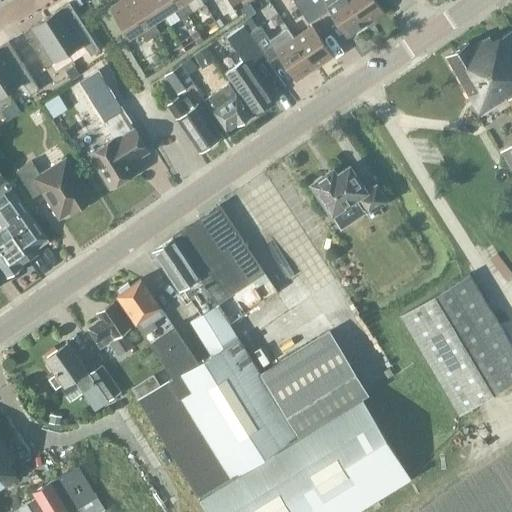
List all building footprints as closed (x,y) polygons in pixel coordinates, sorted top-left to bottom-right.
[(147,41),(154,36),(130,0),(121,0),(110,7),(130,37),(140,30),(147,41)] [(154,21),(165,14),(155,0),(130,0),(154,36),(160,31),(154,21)] [(181,18),(189,13),(180,0),(155,0),(165,14),(174,8),(181,18)] [(188,0),(180,0),(189,13),(195,9),(188,0)] [(293,0),(310,23),(321,16),(309,0),(293,0)] [(309,0),(321,16),(329,9),(349,37),(367,25),(349,0),(337,0),(329,6),(324,0),(309,0)] [(349,0),(367,25),(385,12),(376,0),(349,0)] [(70,2),(46,18),(70,53),(84,44),(92,56),(101,50),(70,2)] [(70,53),(46,18),(23,33),(46,68),(70,53)] [(295,38),(317,68),(335,56),(313,25),(295,38)] [(264,55),(250,34),(245,26),(229,37),(244,60),(226,72),(254,114),(274,100),(250,64),(264,55)] [(250,34),(264,55),(275,47),(261,26),(250,34)] [(447,54),(481,114),(511,96),(511,30),(495,40),(492,35),(473,46),(470,40),(447,54)] [(196,45),(203,41),(199,33),(192,37),(196,45)] [(277,51),(298,81),(317,68),(295,38),(277,51)] [(10,41),(0,47),(0,78),(9,92),(24,83),(31,95),(40,89),(10,41)] [(115,99),(135,93),(121,50),(102,56),(115,99)] [(88,72),(96,93),(110,87),(102,66),(88,72)] [(39,72),(32,77),(40,89),(39,90),(44,97),(52,92),(39,72)] [(0,97),(9,92),(0,78),(0,97)] [(229,83),(204,99),(211,110),(212,110),(227,132),(238,125),(243,125),(249,122),(249,118),(251,116),(229,83)] [(59,94),(45,103),(54,117),(68,109),(59,94)] [(179,97),(169,104),(200,150),(205,147),(209,148),(216,143),(217,139),(221,136),(199,104),(194,106),(188,97),(182,101),(179,97)] [(22,112),(16,102),(3,111),(9,121),(22,112)] [(90,154),(111,188),(137,172),(132,162),(150,151),(135,128),(117,139),(116,138),(90,154)] [(511,142),(502,149),(511,166),(511,142)] [(34,198),(44,191),(61,217),(71,211),(72,213),(92,200),(67,159),(42,175),(33,161),(17,170),(34,198)] [(358,198),(369,215),(390,201),(378,184),(367,191),(350,166),(337,174),(335,171),(314,184),(334,214),(358,198)] [(5,180),(0,184),(0,221),(4,228),(0,231),(0,267),(6,276),(8,274),(12,275),(18,271),(18,267),(34,256),(37,249),(48,241),(31,217),(5,180)] [(178,241),(177,241),(219,303),(265,272),(220,204),(201,216),(205,222),(192,232),(178,241)] [(174,237),(153,251),(188,303),(193,299),(202,313),(202,314),(218,304),(219,303),(177,241),(174,237)] [(401,314),(461,414),(511,383),(511,342),(471,273),(401,314)] [(124,292),(119,295),(137,322),(139,321),(147,334),(158,327),(155,322),(167,314),(143,279),(133,285),(131,282),(121,288),(124,292)] [(111,342),(120,355),(134,346),(125,333),(132,328),(115,303),(99,314),(103,320),(90,329),(102,348),(111,342)] [(160,385),(139,398),(210,511),(356,511),(413,478),(411,476),(342,367),(346,356),(330,331),(261,374),(230,324),(218,304),(202,314),(202,313),(192,320),(212,354),(199,362),(175,325),(151,340),(175,376),(160,385)] [(69,342),(47,358),(66,385),(75,378),(96,408),(109,399),(111,403),(119,398),(116,394),(122,391),(104,364),(90,373),(69,342)] [(496,425),(506,419),(496,404),(487,410),(496,425)] [(0,511),(0,505),(21,492),(14,481),(19,477),(10,463),(15,459),(0,435),(0,511)] [(37,498),(12,511),(75,511),(81,509),(82,511),(102,511),(106,510),(79,466),(34,493),(37,498)]
